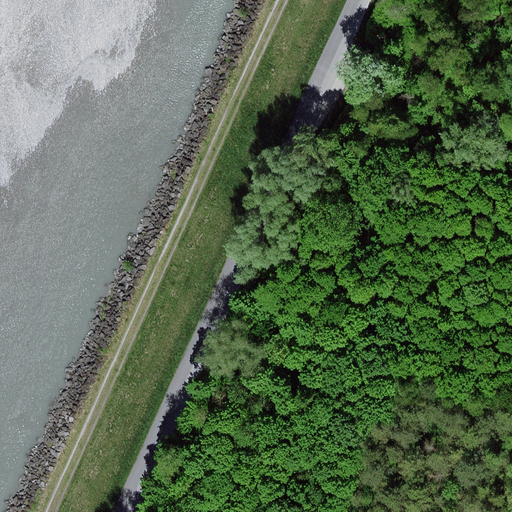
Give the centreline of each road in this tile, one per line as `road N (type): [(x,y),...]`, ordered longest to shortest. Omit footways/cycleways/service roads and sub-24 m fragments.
road 1 (track): [(55,511),(288,0)]
road 2 (track): [(360,0),(128,511)]
